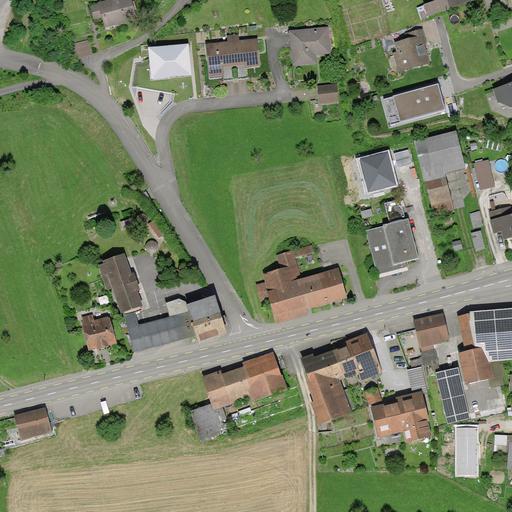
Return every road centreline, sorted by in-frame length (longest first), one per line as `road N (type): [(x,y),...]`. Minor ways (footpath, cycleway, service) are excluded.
road 1 (primary): [(245,346),(511,279)]
road 2 (primary): [(0,406),(245,346)]
road 3 (residential): [(159,190),(170,180),(163,137),(179,110),(307,93)]
road 4 (residential): [(159,190),(86,90),(0,59)]
road 5 (track): [(313,511),(310,416),(287,336)]
road 6 (residential): [(245,346),(159,190)]
